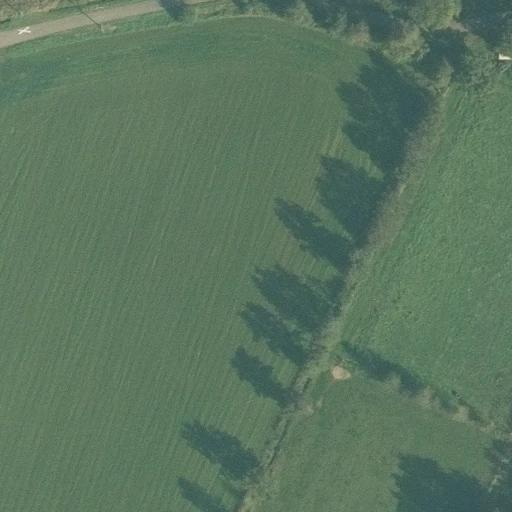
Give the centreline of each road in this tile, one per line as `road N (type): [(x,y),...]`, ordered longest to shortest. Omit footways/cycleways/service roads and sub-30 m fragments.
road 1 (unclassified): [(304,0),(443,30),(511,19)]
road 2 (unclassified): [(0,40),(196,0)]
